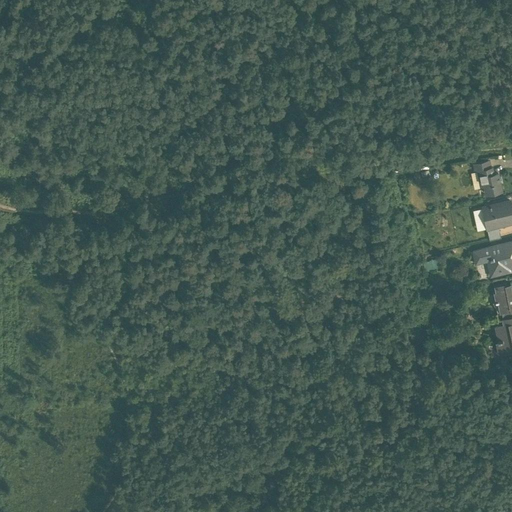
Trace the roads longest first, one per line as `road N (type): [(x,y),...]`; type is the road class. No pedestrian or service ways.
road 1 (track): [(511,150),(94,209)]
road 2 (track): [(94,209),(288,24)]
road 3 (track): [(383,166),(288,24)]
